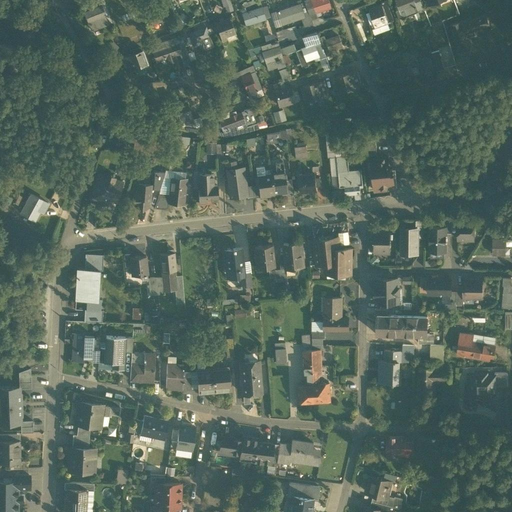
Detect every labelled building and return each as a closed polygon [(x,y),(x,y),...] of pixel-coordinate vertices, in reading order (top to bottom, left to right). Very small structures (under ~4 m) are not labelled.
[(151,21),(151,23),(160,19),(159,17),(166,14),(161,0),(156,0),(144,5),(147,11),(146,11),(146,13),(147,12),(150,21),(150,22),(151,21)] [(222,0),(225,11),(233,9),(230,0),(222,0)] [(301,4),(304,15),(310,14),(304,0),(299,0),(300,4),(301,4)] [(304,0),(305,0),(311,18),(318,17),(316,11),(312,1),(311,0),(304,0)] [(331,6),(328,0),(314,0),(312,1),(316,11),(331,6)] [(385,0),(380,2),(381,4),(387,19),(388,22),(395,19),(387,0),(385,0)] [(401,12),(402,15),(406,13),(406,14),(417,10),(417,11),(423,8),(419,0),(399,0),(397,1),(400,9),(401,12)] [(277,12),(280,23),(287,21),(304,15),(301,4),(300,4),(279,11),(278,10),(277,10),(277,12)] [(370,11),(374,23),(387,19),(381,4),(369,9),(370,11)] [(84,12),(88,22),(103,16),(105,15),(101,6),(84,12)] [(257,17),(258,20),(265,18),(261,7),(254,9),(254,8),(249,9),(250,11),(249,11),(251,19),(257,17)] [(375,26),(374,23),(370,11),(366,12),(374,34),(390,28),(388,22),(375,26)] [(474,30),(489,24),(486,15),(471,20),(473,28),(474,30)] [(88,22),(91,30),(106,24),(103,16),(88,22)] [(215,23),(222,41),(227,39),(226,35),(235,32),(230,17),(215,23)] [(471,20),(470,18),(460,21),(464,31),(473,28),(471,20)] [(451,25),(456,40),(460,39),(465,36),(464,31),(460,21),(451,25)] [(360,22),(354,24),(361,41),(367,38),(360,22)] [(193,45),(202,42),(200,37),(208,35),(205,26),(189,32),(193,45)] [(211,42),(208,35),(200,37),(202,42),(203,45),(211,42)] [(326,39),(330,51),(338,48),(338,47),(342,46),(338,35),(326,39)] [(165,59),(167,58),(166,57),(173,55),(173,56),(179,53),(187,51),(183,41),(181,42),(180,37),(176,38),(176,37),(166,41),(166,40),(160,42),(165,57),(165,59)] [(164,57),(165,57),(160,42),(157,43),(156,38),(151,40),(150,41),(147,42),(149,47),(148,47),(153,60),(164,56),(164,57)] [(294,42),(284,46),(286,53),(297,49),(294,42)] [(311,54),(312,57),(319,54),(315,44),(302,48),(305,56),(311,54)] [(90,52),(94,59),(102,54),(99,47),(90,52)] [(270,58),(271,61),(280,58),(276,47),(262,52),(265,60),(270,58)] [(142,50),(128,55),(130,60),(131,63),(137,60),(139,66),(146,63),(142,50)] [(179,53),(185,69),(193,66),(187,51),(179,53)] [(414,51),(408,52),(410,60),(416,59),(414,51)] [(430,54),(431,55),(432,59),(435,69),(435,70),(441,69),(436,52),(430,54)] [(175,61),(173,56),(173,55),(166,57),(167,58),(168,63),(175,61)] [(431,55),(418,58),(419,63),(427,61),(432,59),(431,55)] [(418,63),(416,59),(410,60),(415,75),(420,73),(418,63)] [(432,59),(427,61),(430,71),(435,69),(432,59)] [(124,62),(127,72),(134,69),(133,68),(131,63),(130,60),(124,62)] [(427,61),(419,63),(418,63),(420,73),(430,71),(427,61)] [(405,66),(407,75),(413,74),(410,64),(405,66)] [(405,66),(393,69),(391,69),(394,81),(408,77),(407,75),(405,66)] [(357,71),(351,72),(354,82),(360,80),(357,71)] [(245,85),(248,93),(256,89),(250,72),(245,75),(248,84),(245,85)] [(336,77),(340,92),(356,88),(354,82),(351,72),(336,77)] [(288,79),(278,82),(280,88),(290,85),(288,79)] [(324,80),(318,81),(321,91),(327,90),(324,80)] [(303,86),(307,101),(323,97),(321,91),(318,81),(303,86)] [(274,90),(278,105),(294,101),(290,85),(280,88),(274,90)] [(163,95),(167,106),(173,104),(174,103),(170,92),(163,95)] [(134,97),(135,110),(155,108),(154,96),(134,97)] [(186,101),(184,102),(189,116),(186,118),(185,120),(184,120),(182,119),(180,120),(182,125),(193,121),(195,126),(202,124),(205,132),(206,132),(200,116),(193,119),(186,101)] [(182,119),(184,120),(185,120),(186,118),(189,116),(184,102),(174,105),(173,105),(176,114),(178,120),(180,120),(182,119)] [(173,104),(167,106),(171,116),(176,114),(173,105),(173,104)] [(165,118),(171,116),(167,106),(161,108),(165,118)] [(284,108),(273,110),(275,122),(286,119),(284,108)] [(240,123),(240,125),(247,122),(243,112),(236,115),(240,123)] [(175,128),(205,132),(202,124),(195,126),(193,121),(182,125),(180,120),(178,120),(176,114),(171,116),(175,128)] [(220,122),(223,129),(234,125),(240,123),(236,115),(236,114),(230,116),(231,117),(231,118),(227,119),(220,122)] [(223,129),(224,134),(235,130),(234,125),(223,129)] [(279,131),(265,134),(266,143),(279,142),(279,139),(279,131)] [(335,131),(325,132),(327,145),(337,145),(335,131)] [(351,132),(340,139),(346,149),(358,141),(351,132)] [(177,144),(184,145),(185,143),(188,144),(189,138),(178,136),(177,139),(177,144)] [(361,141),(363,159),(371,158),(377,157),(375,140),(361,141)] [(337,156),(338,172),(349,170),(347,155),(337,156)] [(371,158),(374,190),(394,188),(394,187),(396,187),(395,175),(393,176),(392,169),(389,169),(388,156),(377,157),(371,158)] [(275,161),(276,171),(284,170),(282,160),(275,161)] [(226,170),(227,174),(234,173),(234,168),(235,168),(234,161),(227,162),(226,170)] [(256,171),(256,174),(270,172),(270,168),(264,169),(263,165),(255,167),(256,171)] [(243,167),(235,168),(234,168),(234,173),(227,174),(230,197),(246,195),(247,195),(246,186),(243,167)] [(338,172),(339,176),(340,187),(345,186),(359,185),(363,185),(361,169),(349,170),(338,172)] [(285,179),(284,170),(276,171),(270,172),(273,194),(277,194),(277,192),(286,190),(286,192),(287,192),(285,179)] [(153,189),(159,190),(165,172),(155,171),(153,189)] [(273,194),(270,172),(256,174),(258,184),(259,196),(260,196),(259,194),(268,193),(269,195),(273,194)] [(198,174),(199,186),(211,185),(211,182),(213,182),(213,173),(198,174)] [(297,175),(299,191),(317,189),(315,173),(297,175)] [(99,207),(101,208),(104,207),(106,202),(108,201),(109,200),(111,201),(111,199),(115,201),(121,181),(113,179),(111,176),(108,175),(105,176),(98,174),(91,197),(98,199),(97,204),(97,205),(99,207)] [(159,193),(169,194),(171,178),(165,177),(159,193)] [(187,179),(185,179),(173,178),(171,177),(171,178),(169,194),(168,203),(169,203),(184,204),(187,179)] [(133,204),(150,206),(151,185),(138,184),(137,193),(134,193),(133,204)] [(218,185),(211,185),(199,186),(198,186),(199,203),(208,202),(208,199),(219,199),(218,185)] [(360,198),(359,185),(345,186),(345,195),(355,194),(355,199),(360,198)] [(20,212),(34,220),(41,208),(44,210),(48,203),(31,193),(20,212)] [(154,208),(168,210),(169,203),(168,203),(169,194),(159,193),(154,208)] [(88,207),(96,209),(97,205),(97,204),(98,199),(91,197),(88,207)] [(458,239),(474,239),(474,220),(458,220),(458,239)] [(339,221),(328,223),(330,233),(340,231),(339,221)] [(349,242),(348,221),(340,221),(342,243),(349,242)] [(313,224),(313,234),(323,233),(323,224),(313,224)] [(401,254),(411,254),(411,252),(417,252),(418,240),(417,240),(416,240),(416,236),(417,236),(418,236),(418,228),(417,228),(417,227),(411,227),(411,228),(402,228),(401,254)] [(429,251),(445,251),(446,233),(446,227),(445,227),(430,227),(429,251)] [(374,252),(389,252),(390,230),(374,230),(374,252)] [(349,273),(351,273),(351,248),(339,248),(338,236),(313,239),(315,252),(316,264),(326,263),(326,273),(336,273),(349,273)] [(493,254),(503,254),(503,248),(509,248),(509,239),(493,239),(493,254)] [(294,267),(295,268),(296,268),(296,267),(304,266),(301,241),(283,243),(285,258),(286,268),(287,268),(294,267)] [(255,246),(257,268),(273,266),(271,244),(255,246)] [(229,268),(230,276),(244,275),(245,275),(245,273),(244,266),(243,267),(243,260),(241,247),(232,248),(232,249),(224,249),(226,269),(229,268)] [(160,254),(162,271),(175,270),(174,252),(168,253),(160,254)] [(103,254),(85,253),(84,268),(99,269),(98,270),(102,270),(103,254)] [(131,267),(132,276),(141,275),(142,281),(148,280),(148,278),(146,255),(130,257),(131,267)] [(94,299),(94,298),(95,289),(95,270),(98,270),(99,269),(84,268),(77,268),(75,298),(86,299),(94,299)] [(286,268),(280,268),(273,269),(274,278),(275,281),(281,280),(288,280),(287,274),(287,268),(286,268)] [(176,276),(175,270),(162,271),(162,276),(163,286),(163,288),(176,286),(175,276),(176,276)] [(157,294),(157,292),(156,287),(156,283),(155,277),(148,278),(148,280),(149,295),(157,294)] [(502,307),(511,307),(511,284),(511,278),(503,277),(502,285),(503,285),(502,307)] [(382,301),(398,301),(398,300),(395,300),(395,293),(398,293),(399,293),(401,292),(401,287),(399,286),(398,286),(398,278),(376,278),(376,286),(375,286),(375,296),(377,296),(377,301),(380,301),(382,301)] [(450,293),(450,290),(450,278),(428,278),(428,293),(450,293)] [(464,296),(482,297),(482,279),(463,279),(463,285),(463,296),(464,296)] [(456,308),(456,290),(450,290),(450,293),(450,303),(445,303),(445,308),(456,308)] [(323,328),(348,329),(349,317),(341,317),(341,309),(342,297),(332,297),(331,303),(324,303),(324,323),(323,328)] [(94,299),(86,299),(86,309),(86,310),(100,310),(101,298),(94,298),(94,299)] [(132,307),(132,318),(140,318),(140,308),(132,307)] [(234,309),(235,317),(251,316),(250,308),(234,309)] [(86,309),(84,309),(84,321),(102,322),(102,310),(100,310),(86,310),(86,309)] [(202,310),(194,309),(192,318),(201,319),(202,310)] [(377,334),(418,335),(426,335),(427,332),(427,315),(388,314),(377,314),(377,315),(377,334)] [(149,324),(133,323),(132,332),(149,332),(149,324)] [(431,332),(427,332),(426,335),(418,335),(419,341),(431,341),(431,332)] [(457,354),(489,359),(490,355),(494,355),(495,346),(466,341),(468,334),(460,333),(457,354)] [(72,361),(83,361),(83,357),(92,358),(93,349),(93,340),(93,336),(84,336),(83,336),(83,340),(73,339),(72,361)] [(112,368),(123,369),(124,351),(125,337),(106,336),(105,347),(99,347),(99,349),(98,361),(98,368),(112,369),(112,368)] [(124,351),(131,352),(132,337),(125,337),(124,351)] [(431,343),(430,361),(443,360),(443,343),(431,343)] [(275,349),(276,363),(287,362),(285,348),(275,349)] [(402,359),(402,349),(385,348),(384,359),(399,359),(398,360),(402,360),(402,359)] [(308,376),(308,384),(313,383),(313,372),(312,349),(303,350),(305,377),(308,376)] [(312,349),(313,372),(322,372),(320,349),(312,349)] [(131,354),(130,364),(136,365),(144,365),(144,361),(143,361),(143,358),(144,358),(144,355),(131,354)] [(136,380),(154,381),(155,354),(144,354),(144,355),(144,358),(143,358),(143,361),(144,361),(144,365),(136,365),(136,367),(136,380)] [(167,355),(167,364),(175,364),(176,356),(167,355)] [(379,381),(398,382),(398,360),(399,359),(384,359),(380,358),(379,381)] [(240,362),(242,394),(261,392),(258,360),(240,362)] [(183,388),(184,388),(184,381),(185,381),(185,377),(183,377),(184,364),(175,364),(167,364),(166,387),(183,388)] [(420,385),(433,385),(433,378),(448,378),(448,368),(433,368),(433,366),(420,366),(420,385)] [(228,367),(212,369),(214,391),(230,389),(228,367)] [(18,372),(18,376),(31,376),(30,368),(18,372)] [(197,392),(214,391),(212,369),(196,370),(197,390),(197,392)] [(322,374),(322,372),(313,372),(313,383),(319,383),(318,374),(322,374)] [(495,375),(495,386),(507,386),(507,372),(494,372),(494,375),(495,375)] [(466,402),(469,404),(473,404),(475,401),(475,400),(488,400),(488,396),(491,392),(495,392),(495,386),(495,375),(494,375),(486,375),(486,373),(477,373),(477,375),(469,375),(469,384),(467,384),(467,397),(466,398),(466,402)] [(31,376),(18,376),(19,386),(19,388),(31,388),(31,376)] [(191,393),(191,390),(190,377),(185,377),(185,381),(184,381),(184,388),(183,388),(183,393),(191,393)] [(329,382),(319,383),(313,383),(314,401),(330,400),(329,382)] [(314,401),(313,383),(308,384),(297,384),(298,402),(314,401)] [(0,423),(20,423),(20,420),(20,416),(21,416),(20,393),(19,393),(19,388),(19,386),(0,386),(0,423)] [(90,425),(99,426),(100,415),(102,404),(79,401),(77,423),(78,423),(90,425)] [(102,404),(100,415),(110,416),(110,414),(112,405),(102,404)] [(112,405),(110,414),(118,415),(120,406),(112,405)] [(151,435),(164,438),(168,420),(144,415),(143,420),(140,432),(151,435)] [(134,431),(140,432),(143,420),(136,418),(135,423),(134,431)] [(32,420),(20,420),(20,423),(21,432),(33,432),(32,420)] [(78,423),(76,435),(89,436),(90,425),(78,423)] [(195,426),(179,424),(178,429),(176,447),(191,449),(195,426)] [(170,446),(176,447),(178,429),(172,428),(170,446)] [(125,432),(124,441),(132,442),(134,433),(127,433),(125,432)] [(151,435),(140,432),(138,439),(150,441),(151,435)] [(88,448),(89,436),(76,435),(73,434),(72,447),(88,448)] [(241,435),(241,438),(239,453),(238,454),(248,456),(249,452),(253,453),(253,460),(268,462),(269,462),(271,443),(257,441),(257,437),(241,435)] [(218,450),(239,453),(241,438),(220,436),(218,450)] [(387,453),(404,454),(404,441),(404,440),(396,440),(396,436),(388,436),(387,453)] [(0,461),(0,462),(13,462),(20,462),(20,461),(19,461),(19,460),(19,454),(20,454),(17,454),(16,445),(20,445),(20,444),(19,444),(19,440),(20,440),(20,439),(17,440),(0,439),(0,449),(0,450),(0,461)] [(291,440),(291,444),(288,460),(289,460),(318,464),(319,452),(312,451),(312,447),(313,443),(291,440)] [(413,441),(404,441),(404,454),(413,454),(413,441)] [(279,442),(278,444),(276,462),(282,463),(284,443),(279,442)] [(275,466),(276,462),(278,444),(271,443),(269,462),(268,462),(267,465),(275,466)] [(289,464),(289,460),(288,460),(291,444),(284,443),(282,463),(289,464)] [(70,469),(92,471),(94,449),(88,448),(72,447),(71,447),(70,469)] [(190,458),(191,449),(176,447),(175,455),(190,458)] [(27,459),(19,460),(19,461),(20,461),(20,462),(13,462),(13,468),(28,467),(27,459)] [(117,469),(116,483),(127,484),(128,469),(117,469)] [(17,488),(29,488),(29,475),(15,474),(15,477),(15,481),(17,481),(17,488)] [(373,495),(384,498),(384,497),(389,480),(373,476),(369,494),(373,495)] [(426,482),(435,485),(436,478),(428,476),(426,482)] [(437,476),(436,478),(435,485),(446,487),(449,479),(437,476)] [(0,508),(17,509),(17,488),(17,481),(15,481),(4,481),(0,480),(0,508)] [(77,482),(77,488),(86,489),(86,490),(94,490),(95,482),(77,482)] [(155,482),(155,494),(180,495),(180,483),(164,482),(156,482),(155,482)] [(289,482),(287,494),(292,495),(289,510),(291,510),(291,511),(308,511),(311,497),(316,498),(318,486),(289,482)] [(85,511),(86,490),(86,489),(77,488),(69,488),(69,489),(68,497),(66,497),(65,509),(76,510),(76,511),(85,511)] [(285,493),(283,509),(289,510),(292,495),(287,494),(285,493)] [(179,507),(180,495),(155,494),(155,506),(167,507),(179,507)] [(373,495),(371,501),(387,504),(388,498),(384,497),(384,498),(373,495)] [(387,505),(395,507),(396,500),(388,498),(387,504),(387,505)] [(387,505),(387,504),(371,501),(370,507),(381,509),(381,510),(385,511),(387,505)]
